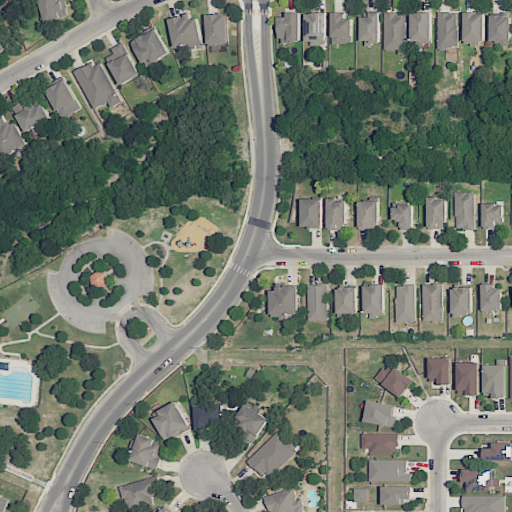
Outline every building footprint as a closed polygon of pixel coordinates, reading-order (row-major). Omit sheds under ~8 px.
[(65,0),(39,0),(46,22),(70,16),(65,0)] [(170,19),(176,47),(201,42),(195,13),(170,19)] [(301,13),(286,13),(286,17),(280,17),(279,43),(300,43),(301,13)] [(326,41),(326,13),(306,14),(306,42),(326,41)] [(353,19),(345,19),(345,13),(332,13),(332,44),(352,44),(353,19)] [(385,50),(406,50),(406,13),(384,14),(385,50)] [(432,13),(411,13),(411,42),(432,42),(432,13)] [(458,49),(458,13),(438,13),(438,49),(458,49)] [(484,13),(464,13),(463,43),(484,44),(484,13)] [(361,15),(362,45),(380,44),(380,14),(361,15)] [(208,16),(208,44),(228,43),(227,15),(208,16)] [(510,44),(511,16),(490,15),(489,43),(510,44)] [(133,40),(144,66),(169,56),(158,29),(133,40)] [(114,55),(108,57),(119,85),(140,77),(125,42),(112,48),(114,55)] [(123,102),(99,60),(75,73),(96,110),(109,103),(112,108),(123,102)] [(82,109),(67,80),(47,90),(62,119),(82,109)] [(44,104),(37,107),(33,99),(14,108),(27,135),(53,122),(44,104)] [(14,121),(6,125),(1,115),(0,115),(0,154),(2,158),(26,145),(14,121)] [(475,229),(475,192),(456,192),(456,229),(475,229)] [(447,198),(429,198),(428,229),(446,229),(447,198)] [(323,228),(322,199),(302,199),(302,228),(323,228)] [(347,199),(328,199),(327,230),(346,230),(347,199)] [(380,202),(359,201),(359,227),(379,227),(380,202)] [(504,223),(503,204),(483,205),(483,229),(496,229),(496,223),(504,223)] [(414,205),(393,206),(393,221),(400,221),(400,229),(414,229),(414,205)] [(107,273),(93,273),(92,286),(107,286),(107,273)] [(423,284),(424,322),(443,321),(443,284),(423,284)] [(328,321),(328,285),(308,285),(308,321),(328,321)] [(385,316),(385,285),(364,285),(365,316),(385,316)] [(416,285),(396,286),(397,322),(416,322),(416,285)] [(503,311),(502,286),(482,286),(483,311),(503,311)] [(298,287),(271,288),(271,317),(299,316),(298,287)] [(358,313),(357,287),(337,288),(338,314),(358,313)] [(472,287),(452,288),(452,316),(473,315),(472,287)] [(451,384),(452,358),(430,358),(430,383),(451,384)] [(414,380),(388,362),(376,380),(402,398),(414,380)] [(479,362),(458,362),(458,395),(480,395),(479,362)] [(505,398),(506,365),(485,365),(484,397),(505,398)] [(395,426),(397,405),(368,402),(365,423),(395,426)] [(166,442),(191,429),(177,403),(152,416),(166,442)] [(196,428),(223,428),(223,405),(196,406),(196,428)] [(255,441),(268,418),(245,405),(232,429),(255,441)] [(249,461),(269,481),(299,449),(278,430),(249,461)] [(156,470),(163,450),(153,446),(155,440),(136,433),(126,459),(156,470)] [(362,434),(363,456),(399,455),(398,434),(362,434)] [(511,442),(492,443),(493,448),(484,449),(484,462),(511,460),(511,442)] [(409,481),(409,460),(370,460),(370,481),(409,481)] [(499,491),(500,479),(492,478),(492,470),(465,469),(464,489),(499,491)] [(161,498),(154,477),(121,487),(128,509),(161,498)] [(383,504),(413,503),(412,486),(383,487),(383,504)] [(269,511),(304,511),(301,499),(298,499),(294,488),(265,497),(269,511)] [(368,489),(355,488),(354,502),(368,502),(368,489)] [(505,511),(506,495),(464,495),(463,511),(505,511)]
